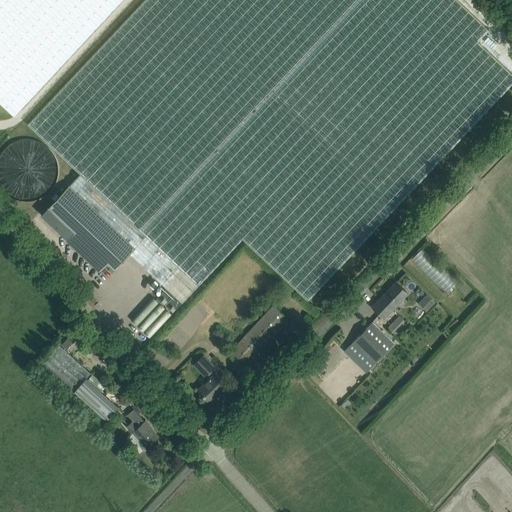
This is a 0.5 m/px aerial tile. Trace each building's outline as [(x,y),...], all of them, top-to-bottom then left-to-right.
[(0,0),(0,102),(14,115),(121,0),(0,0)] [(81,172),(48,207),(74,232),(68,239),(66,240),(100,272),(108,263),(114,269),(130,253),(182,302),(242,238),(308,300),(511,83),(511,73),(478,41),(489,29),(457,0),(143,0),(29,122),(81,172)] [(48,207),(42,214),(68,239),(74,232),(48,207)] [(445,293),(457,281),(423,248),(411,260),(445,293)] [(408,293),(396,281),(372,306),(384,317),(408,293)] [(244,368),(289,319),(273,304),(228,353),(244,368)] [(372,322),(344,350),(366,372),(394,343),(372,322)] [(60,344),(42,364),(73,392),(90,373),(60,344)] [(214,366),(203,355),(194,364),(204,375),(207,372),(211,376),(198,389),(210,401),(218,394),(216,392),(226,383),(215,372),(215,373),(211,369),(214,366)] [(118,406),(88,379),(74,393),(105,421),(118,406)] [(128,412),(120,419),(132,432),(133,431),(147,446),(158,436),(144,421),(139,426),(128,412)]
